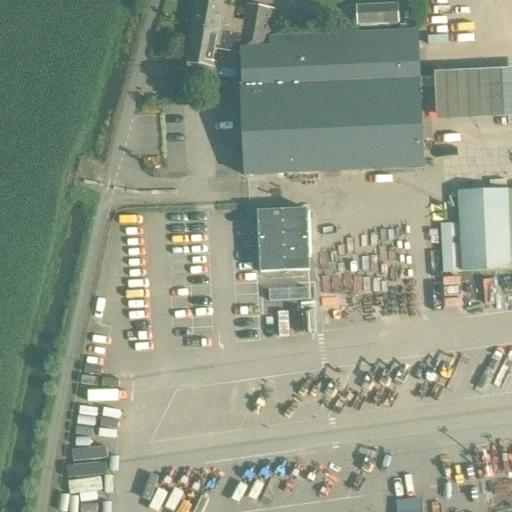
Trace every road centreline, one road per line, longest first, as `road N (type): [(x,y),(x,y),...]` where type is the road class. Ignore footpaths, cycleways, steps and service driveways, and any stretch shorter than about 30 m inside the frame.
road 1 (unclassified): [(44,511),(107,189),(158,0)]
road 2 (unknown): [(234,183),(221,328),(245,352),(511,314)]
road 3 (unknown): [(511,416),(308,445),(130,457),(113,511)]
road 4 (unknown): [(511,158),(362,189),(234,183)]
road 5 (unknown): [(112,171),(234,183)]
